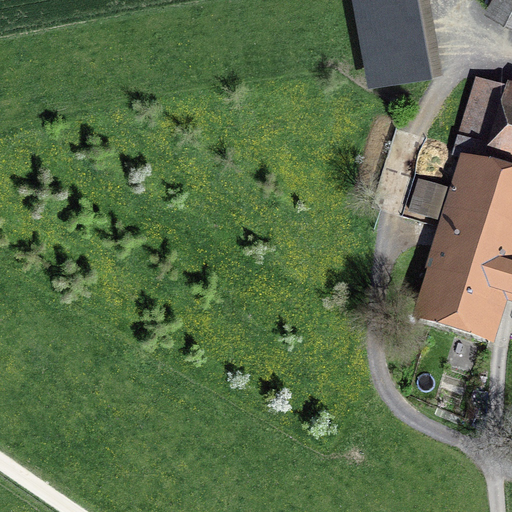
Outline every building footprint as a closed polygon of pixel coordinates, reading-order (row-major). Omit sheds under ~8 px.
[(430,67),(418,0),(362,0),(376,77),(430,67)] [(511,0),(496,0),(491,11),(511,21),(511,0)] [(511,155),(511,91),(482,83),(464,140),(467,141),(511,155)] [(421,313),(430,316),(483,332),(492,335),(499,310),(490,308),(495,291),(511,296),(511,269),(503,266),(510,245),(511,237),(511,155),(467,141),(442,224),(457,229),(446,264),(437,262),(436,261),(428,289),(429,289),(421,313)] [(436,220),(445,190),(420,182),(411,212),(436,220)]
